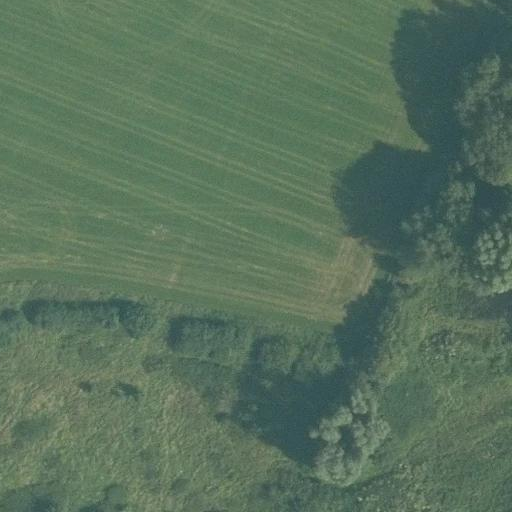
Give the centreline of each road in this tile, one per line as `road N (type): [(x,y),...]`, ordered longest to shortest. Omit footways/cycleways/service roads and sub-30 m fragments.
road 1 (track): [(293,466),(289,408),(209,362),(138,346),(67,343),(29,354),(13,372),(0,431)]
road 2 (track): [(511,412),(343,483),(196,448),(169,465),(166,511)]
